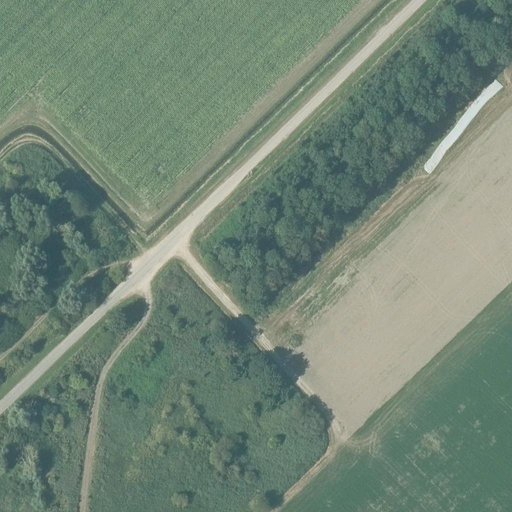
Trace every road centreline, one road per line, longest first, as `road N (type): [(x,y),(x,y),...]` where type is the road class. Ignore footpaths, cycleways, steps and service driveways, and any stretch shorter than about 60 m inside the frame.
road 1 (tertiary): [(0,410),(419,0)]
road 2 (track): [(138,276),(150,316),(106,366),(81,511)]
road 3 (track): [(0,158),(18,141),(42,141),(156,258)]
road 4 (track): [(0,360),(74,286),(113,268),(145,268)]
